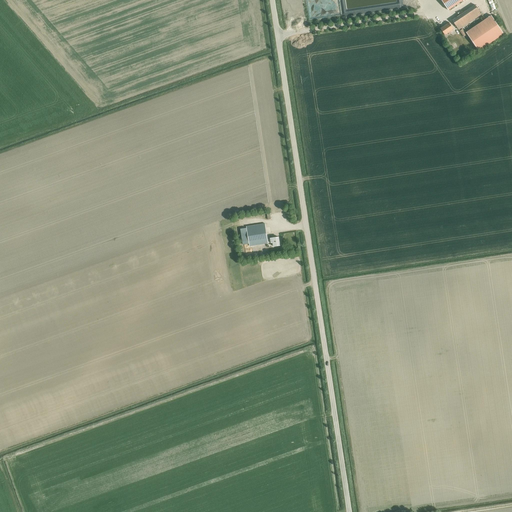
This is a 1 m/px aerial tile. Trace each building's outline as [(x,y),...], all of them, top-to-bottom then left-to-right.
[(441,0),(445,6),(448,10),(463,0),(441,0)] [(452,20),(459,30),(481,14),(475,5),(452,20)] [(491,15),(466,32),(478,51),(504,34),(491,15)] [(449,34),(451,33),(450,32),(454,29),(449,22),(440,28),(445,35),(448,33),(449,34)] [(278,238),(267,239),(265,224),(246,227),(246,228),(240,229),(243,245),(248,244),(249,246),(272,243),(273,247),(279,246),(278,238)]
